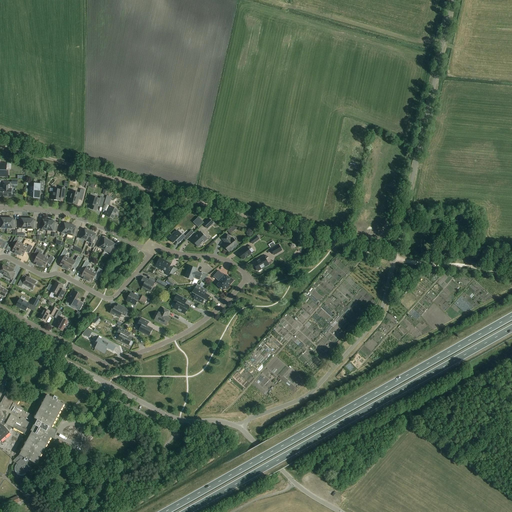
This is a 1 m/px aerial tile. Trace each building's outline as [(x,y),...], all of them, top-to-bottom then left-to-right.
[(7,164),(0,163),(0,176),(8,177),(8,171),(7,171),(7,164)] [(40,184),(34,184),(34,188),(30,187),(30,197),(34,197),(34,198),(40,199),(40,193),(44,193),(44,182),(40,182),(40,184)] [(11,183),(3,183),(3,189),(0,188),(0,197),(11,197),(11,189),(10,189),(11,183)] [(66,189),(63,188),(62,189),(56,189),(54,189),(53,193),(52,192),(51,199),(60,201),(61,197),(62,197),(64,197),(66,189)] [(85,190),(81,189),(80,194),(72,192),(69,203),(77,205),(79,199),(80,199),(83,199),(85,190)] [(102,206),(104,199),(101,197),(100,199),(91,197),(89,204),(92,205),(90,209),(96,211),(98,206),(99,205),(102,206)] [(118,210),(109,206),(105,215),(110,218),(111,217),(114,218),(118,210)] [(7,217),(7,229),(13,229),(16,229),(16,221),(13,221),(13,219),(12,219),(12,218),(8,218),(8,217),(7,217)] [(198,228),(202,224),(204,223),(202,221),(199,217),(196,220),(198,222),(196,225),(198,228)] [(22,229),(27,229),(28,218),(23,218),(23,219),(22,219),(22,222),(19,221),(18,229),(22,229)] [(28,218),(27,229),(33,229),(36,229),(37,222),(34,222),(34,220),(32,219),(32,218),(28,218)] [(42,230),(48,231),(49,220),(45,219),(45,220),(43,220),(43,223),(40,222),(39,229),(42,230)] [(208,229),(213,223),(209,219),(203,225),(208,229)] [(49,220),(48,231),(53,232),(53,231),(57,232),(58,225),(54,224),(55,222),(53,222),(53,220),(49,220)] [(62,233),(67,235),(70,224),(66,223),(66,224),(64,224),(64,226),(61,225),(59,232),(62,233)] [(70,224),(67,235),(73,236),(76,237),(78,230),(75,229),(76,227),(74,226),(75,225),(70,224),(71,224),(70,224)] [(81,239),(87,241),(91,231),(87,230),(86,231),(85,230),(84,232),(81,231),(78,238),(81,239)] [(87,241),(92,244),(90,247),(93,249),(98,238),(95,237),(96,235),(94,234),(95,233),(91,231),(87,241)] [(178,243),(185,237),(183,234),(182,235),(178,231),(176,233),(175,232),(171,236),(172,237),(169,239),(174,243),(176,241),(178,243)] [(207,239),(201,232),(192,241),(198,247),(203,242),(204,243),(207,239)] [(231,239),(227,235),(222,239),(226,244),(223,246),(229,252),(238,245),(232,238),(231,239)] [(15,253),(17,255),(23,245),(18,242),(19,239),(16,238),(13,243),(16,245),(13,251),(15,253)] [(104,252),(110,240),(110,241),(106,239),(106,240),(104,239),(103,241),(100,239),(97,246),(100,247),(105,250),(104,252)] [(110,240),(104,252),(109,255),(110,253),(113,254),(116,248),(114,247),(115,245),(113,244),(114,243),(110,241),(110,240)] [(23,245),(17,255),(20,256),(20,255),(23,257),(26,251),(30,253),(33,247),(29,245),(28,247),(23,245)] [(274,255),(282,251),(279,245),(271,250),(274,255)] [(252,248),(250,246),(247,248),(238,254),(243,260),(247,256),(248,257),(251,255),(251,254),(251,253),(249,250),(252,248)] [(36,265),(39,266),(44,256),(39,253),(40,251),(37,249),(34,255),(37,257),(34,263),(37,264),(36,265)] [(62,268),(65,269),(70,259),(65,256),(68,252),(64,250),(59,259),(63,261),(60,265),(63,267),(62,268)] [(44,256),(39,266),(41,268),(42,267),(44,268),(48,262),(51,264),(54,258),(51,257),(49,259),(44,256)] [(70,259),(65,269),(67,270),(68,269),(70,271),(73,266),(76,268),(81,259),(78,257),(75,261),(70,259)] [(269,265),(264,257),(260,259),(259,260),(253,264),(255,266),(254,267),(255,269),(256,269),(258,271),(265,267),(266,267),(269,265)] [(166,262),(159,259),(155,266),(160,269),(167,272),(165,274),(169,276),(172,269),(169,268),(171,264),(166,262)] [(84,279),(86,281),(92,270),(87,268),(89,263),(86,261),(81,270),(84,272),(81,277),(84,278),(84,279)] [(9,269),(3,266),(0,271),(0,272),(7,277),(7,278),(11,280),(15,274),(14,274),(12,273),(14,270),(10,268),(9,269)] [(193,280),(193,278),(201,281),(209,275),(202,272),(201,274),(196,272),(197,269),(189,266),(185,277),(193,280)] [(92,270),(86,281),(89,282),(89,281),(92,282),(94,278),(98,280),(103,270),(99,268),(97,273),(92,270)] [(219,280),(223,276),(219,271),(213,277),(216,280),(217,279),(219,280)] [(233,281),(226,276),(220,282),(221,282),(218,286),(223,290),(227,288),(233,281)] [(36,282),(27,277),(24,282),(21,280),(18,286),(22,288),(23,284),(32,289),(36,282)] [(155,280),(150,278),(149,280),(143,278),(141,283),(144,285),(142,288),(150,292),(154,283),(155,280)] [(64,286),(56,282),(51,292),(56,295),(55,296),(62,300),(66,292),(62,289),(64,286)] [(209,296),(202,292),(204,288),(197,285),(195,288),(192,293),(196,295),(194,299),(202,304),(204,300),(207,301),(209,296)] [(80,294),(73,291),(67,302),(71,304),(70,306),(80,311),(83,304),(76,300),(80,294)] [(139,298),(131,293),(127,301),(135,305),(139,298)] [(445,310),(450,304),(440,294),(434,301),(445,310)] [(187,300),(177,295),(173,302),(176,304),(174,309),(184,314),(189,306),(185,304),(187,300)] [(34,298),(31,304),(36,307),(40,301),(34,298)] [(29,304),(20,299),(16,306),(26,311),(28,307),(30,309),(31,305),(29,304)] [(128,310),(118,305),(117,308),(114,306),(110,313),(120,318),(122,314),(125,316),(128,310)] [(56,309),(53,308),(51,312),(44,309),(39,318),(46,322),(50,314),(53,316),(56,309)] [(169,312),(163,309),(161,314),(159,313),(155,320),(166,326),(170,319),(166,317),(167,315),(169,312)] [(62,313),(58,311),(55,318),(58,320),(55,327),(62,331),(67,321),(60,317),(62,313)] [(149,323),(141,319),(138,325),(141,327),(139,331),(149,336),(153,329),(147,326),(149,323)] [(323,333),(329,338),(331,335),(332,336),(336,332),(333,330),(335,328),(330,324),(323,333)] [(132,338),(129,336),(130,333),(120,328),(117,334),(120,335),(118,340),(129,346),(132,338)] [(116,347),(98,338),(96,342),(98,343),(95,349),(104,354),(107,348),(113,352),(116,347)] [(0,442),(10,433),(4,426),(6,424),(14,428),(16,429),(26,435),(28,432),(29,430),(32,432),(19,455),(14,460),(16,463),(16,464),(17,463),(18,465),(17,466),(16,468),(16,469),(16,470),(17,472),(18,473),(19,474),(20,475),(21,475),(23,475),(24,474),(25,473),(25,474),(30,470),(26,466),(29,460),(37,465),(51,438),(55,439),(55,438),(55,437),(55,436),(56,434),(57,430),(52,428),(60,413),(63,407),(63,408),(65,404),(64,403),(63,404),(47,395),(34,419),(31,417),(32,415),(23,410),(24,409),(17,405),(20,400),(11,395),(10,397),(6,396),(2,404),(0,403),(0,416),(4,419),(2,422),(2,425),(0,423),(0,442)] [(60,438),(57,445),(68,451),(71,445),(60,438)] [(17,496),(7,501),(9,507),(20,502),(17,496)]
